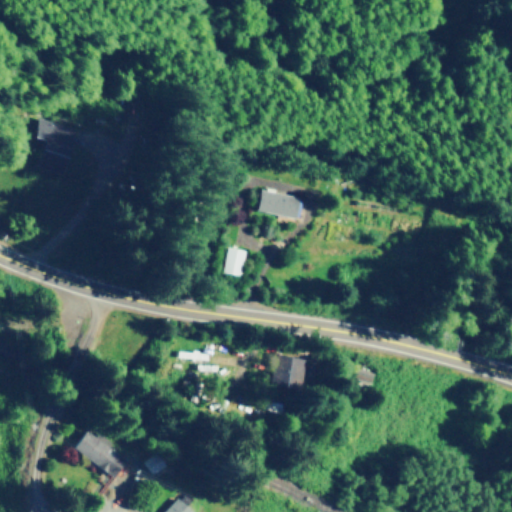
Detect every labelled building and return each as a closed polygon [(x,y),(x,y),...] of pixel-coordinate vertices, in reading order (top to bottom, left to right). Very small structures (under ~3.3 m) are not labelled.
[(31,136),(40,139),(37,149),(63,156),(71,126),(35,117),(31,136)] [(250,208),(292,217),(296,197),(255,188),(250,208)] [(214,270),(233,275),(240,249),(221,245),(214,270)] [(288,357),(272,352),(263,380),(290,388),(298,363),(287,360),(288,357)] [(107,476),(120,459),(82,429),(69,446),(107,476)] [(158,511),(188,511),(189,511),(173,497),(158,511)]
